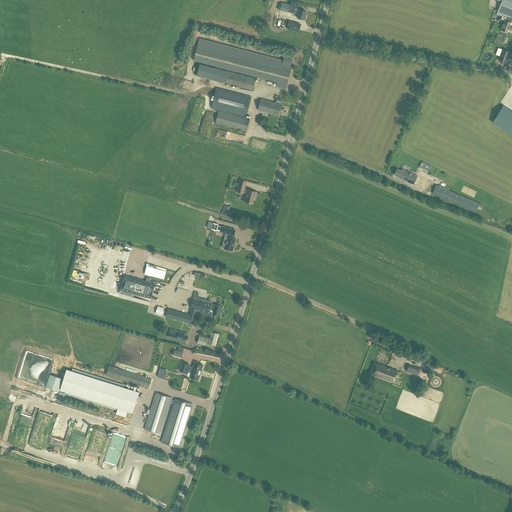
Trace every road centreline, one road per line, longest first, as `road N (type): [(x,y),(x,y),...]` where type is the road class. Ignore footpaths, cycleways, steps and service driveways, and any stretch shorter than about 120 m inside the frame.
road 1 (tertiary): [(173,511),(222,377),(329,0)]
road 2 (unknown): [(252,274),(409,347),(399,365)]
